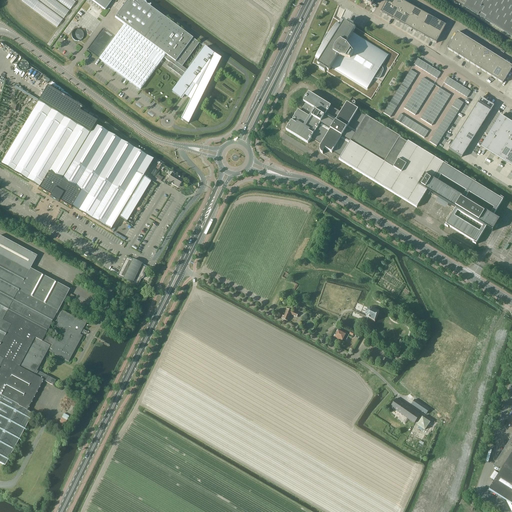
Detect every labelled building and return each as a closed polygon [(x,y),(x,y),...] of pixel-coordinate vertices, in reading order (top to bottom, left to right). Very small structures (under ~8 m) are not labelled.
[(63,18),(70,9),(56,0),(39,0),(33,9),(58,26),(63,18)] [(75,0),(57,0),(71,9),(76,1),(75,0)] [(91,0),(105,10),(112,0),(91,0)] [(184,93),(185,94),(192,99),(182,120),(188,124),(220,59),(205,47),(187,70),(182,67),(199,43),(140,0),(127,0),(115,17),(124,24),(99,59),(140,89),(164,58),(169,62),(167,65),(182,77),(172,92),(172,91),(181,98),(184,93)] [(400,0),(395,0),(392,7),(398,10),(403,1),(400,0)] [(511,0),(468,0),(464,6),(511,36),(511,0)] [(398,10),(404,14),(409,5),(403,1),(398,10)] [(381,12),(387,16),(392,7),(386,3),(381,12)] [(409,5),(404,14),(410,17),(415,8),(409,5)] [(345,10),(340,21),(334,18),(339,6),(338,6),(335,14),(333,18),(316,57),(315,58),(313,63),(320,67),(319,68),(325,72),(325,71),(371,99),(399,55),(353,26),(354,25),(348,21),(348,22),(343,18),(344,17),(342,17),(345,10)] [(392,7),(387,16),(393,19),(398,10),(392,7)] [(422,12),(415,8),(410,17),(417,20),(422,12)] [(398,10),(393,19),(399,23),(404,14),(398,10)] [(422,12),(417,20),(423,24),(428,15),(422,12)] [(410,17),(404,14),(399,23),(406,26),(410,17)] [(434,18),(428,15),(423,24),(429,27),(434,18)] [(410,17),(406,26),(412,29),(417,20),(410,17)] [(429,27),(435,31),(440,22),(434,18),(429,27)] [(417,20),(412,29),(418,33),(423,24),(417,20)] [(446,25),(440,22),(435,31),(441,34),(446,25)] [(423,24),(418,33),(424,36),(429,27),(423,24)] [(424,36),(430,40),(435,31),(429,27),(424,36)] [(75,28),(72,36),(80,39),(83,31),(75,28)] [(430,40),(436,43),(441,34),(435,31),(430,40)] [(458,44),(463,36),(458,32),(452,40),(458,44)] [(464,47),(469,39),(463,36),(458,44),(464,47)] [(469,51),(474,42),(469,39),(464,47),(469,51)] [(453,52),(458,44),(452,40),(447,49),(453,52)] [(475,54),(480,46),(474,42),(469,51),(475,54)] [(458,56),(464,47),(458,44),(453,52),(458,56)] [(480,58),(485,49),(480,46),(475,54),(480,58)] [(464,59),(469,51),(464,47),(458,56),(464,59)] [(486,61),(491,53),(485,49),(480,58),(486,61)] [(469,63),(475,54),(469,51),(464,59),(469,63)] [(491,65),(497,56),(491,53),(486,61),(491,65)] [(475,66),(480,58),(475,54),(469,63),(475,66)] [(497,68),(502,60),(497,56),(491,65),(497,68)] [(481,70),(486,61),(480,58),(475,66),(481,70)] [(26,60),(18,62),(20,69),(28,67),(26,60)] [(502,72),(508,63),(502,60),(497,68),(502,72)] [(486,73),(491,65),(486,61),(481,70),(486,73)] [(508,75),(511,68),(511,65),(508,63),(502,72),(508,75)] [(492,76),(497,68),(491,65),(486,73),(492,76)] [(497,80),(502,72),(497,68),(492,76),(497,80)] [(503,83),(508,75),(502,72),(497,80),(503,83)] [(34,85),(38,87),(43,77),(39,75),(34,85)] [(47,86),(1,163),(40,187),(39,188),(50,196),(50,197),(54,199),(58,202),(59,201),(71,208),(72,206),(111,230),(118,218),(126,223),(152,181),(144,176),(153,160),(95,125),(97,121),(80,111),(82,107),(47,86)] [(308,143),(310,140),(311,140),(312,138),(321,144),(320,147),(320,148),(319,149),(320,151),(321,153),(323,154),(326,149),(332,153),(333,151),(341,157),(340,158),(339,160),(417,208),(426,192),(455,210),(446,225),(477,244),(487,228),(493,232),(500,221),(493,217),(503,201),(408,142),(407,143),(400,139),(401,137),(366,116),(358,111),(358,110),(353,107),(353,106),(354,106),(355,105),(355,104),(355,103),(354,103),(353,103),(352,104),(352,105),(352,106),(347,103),(341,113),(331,106),(309,92),(306,96),(305,98),(306,98),(303,102),(306,104),(301,111),(299,110),(296,114),(296,113),(295,115),(293,119),(292,121),(292,120),(289,124),(288,126),(286,130),(308,143)] [(487,99),(480,95),(477,100),(484,104),(487,99)] [(494,103),(487,99),(484,104),(490,109),(494,103)] [(484,104),(477,100),(474,106),(481,110),(484,104)] [(490,109),(484,104),(481,110),(487,114),(490,109)] [(481,110),(474,106),(471,111),(477,115),(481,110)] [(487,114),(481,110),(477,115),(484,119),(487,114)] [(477,115),(471,111),(468,116),(474,120),(477,115)] [(506,117),(500,113),(490,129),(496,133),(506,117)] [(484,119),(477,115),(474,120),(481,124),(484,119)] [(474,120),(468,116),(464,121),(471,125),(474,120)] [(506,117),(496,133),(501,137),(511,120),(506,117)] [(481,124),(474,120),(471,125),(478,129),(481,124)] [(511,120),(501,137),(507,140),(511,132),(511,120)] [(471,125),(464,121),(461,126),(468,130),(471,125)] [(478,129),(471,125),(468,130),(474,134),(478,129)] [(468,130),(461,126),(458,131),(465,136),(468,130)] [(496,133),(490,129),(481,144),(487,148),(496,133)] [(474,134),(468,130),(465,136),(471,140),(474,134)] [(465,136),(458,131),(455,137),(461,141),(465,136)] [(496,133),(487,148),(492,151),(501,137),(496,133)] [(471,140),(465,136),(461,141),(468,145),(471,140)] [(461,141),(455,137),(451,142),(458,146),(461,141)] [(501,137),(492,151),(498,155),(507,140),(501,137)] [(511,143),(507,140),(498,155),(504,158),(511,144),(511,143)] [(468,145),(461,141),(458,146),(465,150),(468,145)] [(458,146),(451,142),(448,147),(455,151),(458,146)] [(465,150),(458,146),(455,151),(461,155),(465,150)] [(168,181),(168,182),(179,188),(178,187),(179,185),(180,185),(183,180),(180,178),(181,178),(179,177),(174,174),(171,173),(169,176),(171,177),(168,181)] [(53,386),(56,380),(37,370),(49,348),(52,350),(51,353),(68,362),(82,336),(80,335),(87,321),(90,322),(83,318),(82,318),(81,318),(80,318),(79,319),(79,320),(62,311),(61,312),(58,310),(69,290),(30,269),(37,256),(0,236),(0,462),(5,466),(33,414),(27,411),(43,380),(53,386)] [(127,257),(117,277),(138,286),(141,279),(142,279),(143,278),(144,277),(144,276),(144,275),(144,274),(147,267),(127,257)] [(296,317),(298,313),(287,309),(284,316),(282,315),(281,318),(287,321),(290,314),(296,317)] [(375,321),(379,312),(373,309),(372,309),(370,309),(369,310),(368,311),(367,311),(367,312),(367,313),(367,315),(367,316),(367,317),(368,318),(375,321)] [(346,341),(349,335),(338,329),(333,337),(342,342),(343,339),(346,341)] [(410,391),(425,371),(415,364),(401,384),(410,391)] [(442,398),(448,389),(431,378),(425,387),(442,398)] [(438,423),(439,422),(442,424),(443,423),(444,423),(455,408),(423,386),(415,399),(430,409),(429,410),(415,400),(411,404),(438,423)] [(391,413),(395,416),(398,412),(401,414),(400,415),(402,416),(402,415),(414,423),(420,415),(396,398),(390,407),(394,409),(391,413)] [(425,430),(430,422),(422,417),(417,424),(425,430)] [(511,438),(495,466),(494,467),(499,471),(500,469),(502,470),(489,490),(511,504),(511,438)]
